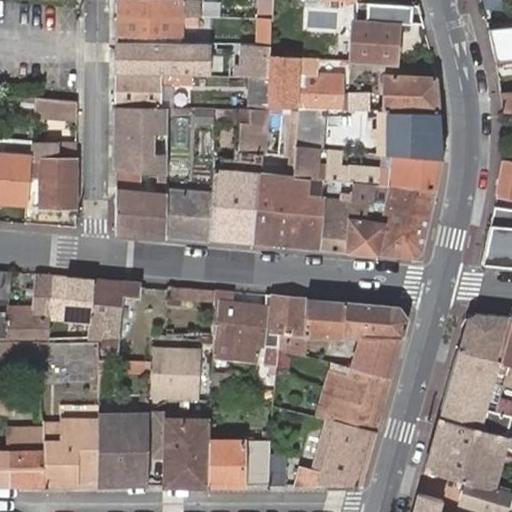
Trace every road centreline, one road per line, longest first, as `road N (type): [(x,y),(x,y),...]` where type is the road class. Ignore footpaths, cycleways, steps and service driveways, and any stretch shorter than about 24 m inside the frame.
road 1 (residential): [(379,503),(0,503)]
road 2 (residential): [(96,255),(444,284)]
road 3 (tertiary): [(444,284),(469,133),(440,0)]
road 4 (residential): [(98,0),(96,255)]
road 5 (tertiary): [(379,503),(444,284)]
